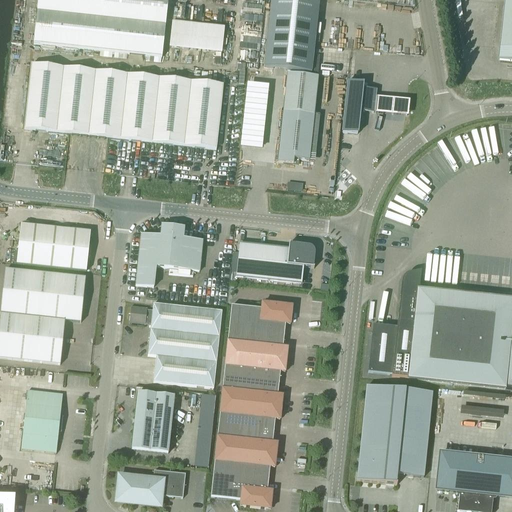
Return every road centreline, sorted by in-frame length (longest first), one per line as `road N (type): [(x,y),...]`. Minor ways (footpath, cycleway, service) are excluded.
road 1 (unclassified): [(97,511),(126,206)]
road 2 (unclassified): [(334,511),(362,231)]
road 3 (unclassified): [(126,206),(362,231)]
road 4 (unclassified): [(362,231),(393,164),(451,118)]
road 5 (unclassified): [(0,190),(126,206)]
road 6 (unclassified): [(451,118),(423,0)]
